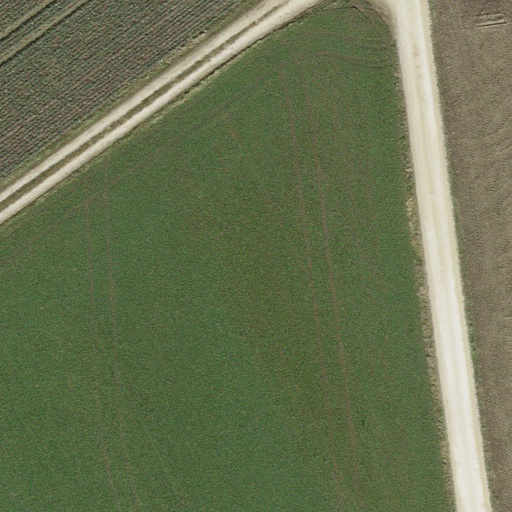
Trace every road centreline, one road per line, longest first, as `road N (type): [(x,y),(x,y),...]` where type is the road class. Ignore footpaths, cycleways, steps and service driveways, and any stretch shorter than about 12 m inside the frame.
road 1 (track): [(476,511),(408,0)]
road 2 (track): [(306,0),(0,217)]
